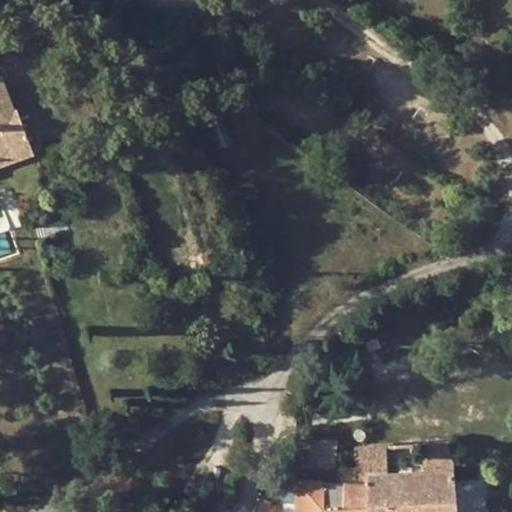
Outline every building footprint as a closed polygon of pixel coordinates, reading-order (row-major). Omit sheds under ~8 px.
[(0,162),(31,150),(15,108),(12,110),(0,78),(0,162)] [(310,464),(337,464),(337,436),(310,436),(310,464)] [(427,511),(458,511),(455,468),(453,440),(422,442),(425,470),(427,511)] [(357,481),(369,482),(369,473),(387,471),(385,445),(355,447),(357,481)] [(427,511),(425,470),(396,471),(399,511),(427,511)] [(369,473),(369,482),(368,511),(399,511),(396,471),(387,471),(369,473)] [(297,511),(368,511),(369,482),(357,481),(286,477),(280,500),(297,505),(297,511)]
